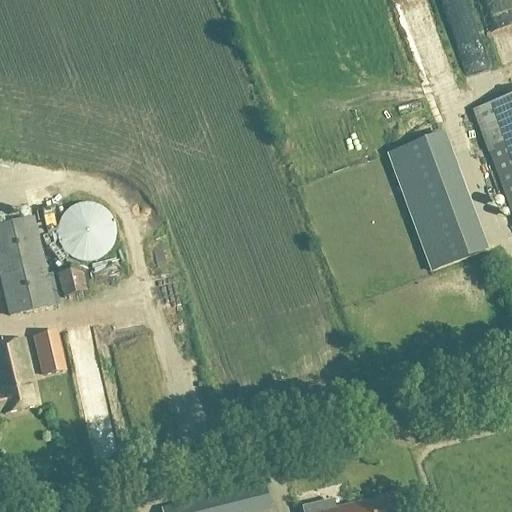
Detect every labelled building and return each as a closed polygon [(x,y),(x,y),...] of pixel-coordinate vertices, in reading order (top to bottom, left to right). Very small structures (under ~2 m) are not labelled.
[(511,97),(474,112),(511,217),(511,97)] [(63,216),(61,219),(59,223),(58,226),(57,230),(57,233),(57,235),(57,238),(57,240),(58,242),(59,245),(60,248),(62,251),(65,255),(68,257),(71,260),(75,262),(78,263),(82,264),(85,264),(87,264),(90,264),(92,263),(94,263),(97,262),(100,260),(104,258),(107,256),(110,253),(112,249),(114,246),(115,242),(116,239),(116,236),(116,233),(116,231),(115,229),(115,226),(114,223),(112,220),(111,217),(108,214),(105,211),(101,209),(98,207),(94,206),(91,205),(88,205),(85,205),(81,205),(78,206),(75,207),(72,208),(69,210),(66,213),(63,216)] [(33,220),(0,227),(0,278),(9,318),(53,308),(33,220)] [(121,263),(96,268),(98,277),(123,273),(121,263)] [(83,266),(68,269),(73,289),(88,285),(83,266)] [(52,334),(35,338),(45,378),(62,374),(52,334)] [(2,417),(37,409),(22,342),(0,346),(0,413),(1,414),(2,417)] [(160,510),(160,511),(267,511),(271,511),(264,484),(160,510)] [(331,502),(303,509),(303,511),(387,511),(385,499),(334,511),(331,502)]
